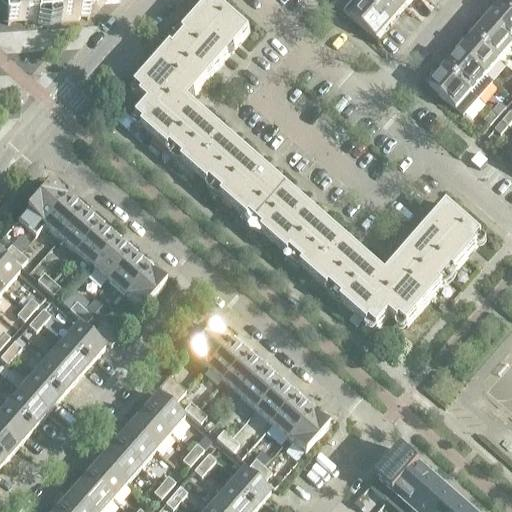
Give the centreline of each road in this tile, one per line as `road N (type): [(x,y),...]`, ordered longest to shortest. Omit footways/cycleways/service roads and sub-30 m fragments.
road 1 (residential): [(5,511),(203,271)]
road 2 (residential): [(380,427),(203,271)]
road 3 (residential): [(203,271),(40,128)]
road 4 (residential): [(511,221),(370,100)]
road 5 (residential): [(40,128),(155,0)]
road 6 (residential): [(370,100),(259,0)]
road 7 (residential): [(370,100),(458,0)]
